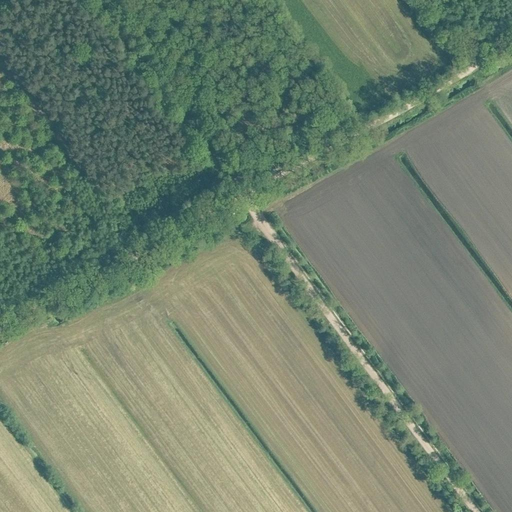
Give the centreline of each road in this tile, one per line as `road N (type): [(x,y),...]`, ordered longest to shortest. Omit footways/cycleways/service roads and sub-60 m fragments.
road 1 (track): [(476,511),(243,196)]
road 2 (track): [(243,196),(511,42)]
road 3 (track): [(0,329),(243,196)]
road 4 (track): [(243,196),(91,0)]
